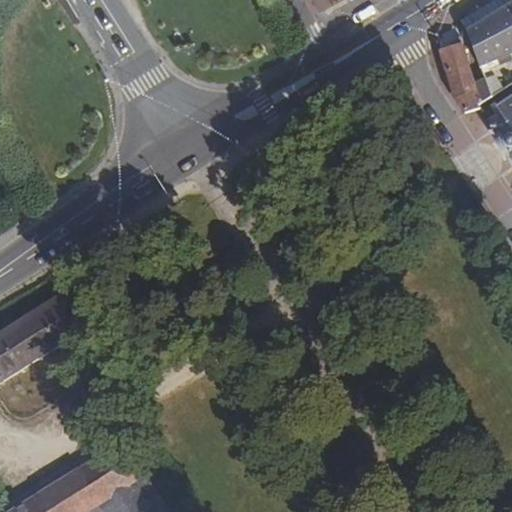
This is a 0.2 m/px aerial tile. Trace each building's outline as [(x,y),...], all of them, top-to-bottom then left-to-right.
[(511,0),(498,0),(463,23),(468,32),(511,4),(511,0)] [(511,4),(468,32),(482,69),(504,60),(511,71),(511,4)] [(464,113),(482,108),(481,106),(481,102),(487,100),(480,82),(475,84),(461,37),(440,50),(442,56),(454,99),(464,113)] [(496,75),(486,79),(480,82),(487,100),(489,99),(504,89),(496,75)] [(511,96),(497,106),(495,104),(492,106),(504,124),(500,127),(497,124),(494,125),(492,127),(495,130),(493,132),(496,136),(492,138),(510,164),(511,163),(511,96)] [(41,311),(63,347),(94,327),(71,292),(41,311)] [(41,311),(0,337),(0,385),(63,347),(41,311)] [(17,511),(92,511),(101,507),(104,511),(166,511),(124,445),(17,511)]
